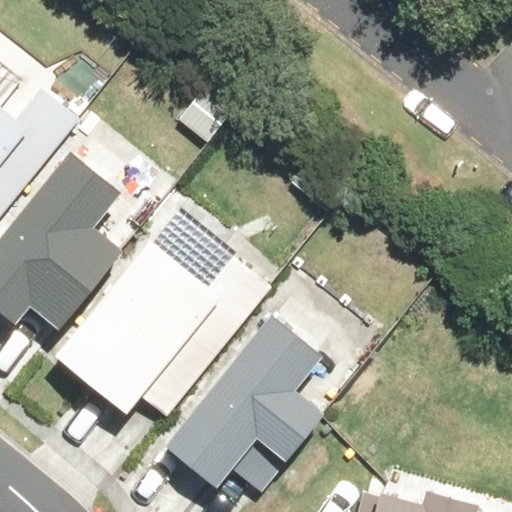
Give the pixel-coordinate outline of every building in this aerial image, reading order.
[(0,228),(73,139),(96,110),(60,81),(37,110),(0,81),(0,228)] [(50,292),(80,316),(136,246),(108,224),(136,190),(83,148),(0,252),(0,295),(29,318),(50,292)] [(175,414),(284,280),(246,250),(223,281),(165,234),(70,352),(142,409),(153,396),(175,414)] [(269,431),(303,457),(338,413),(305,386),(334,348),(285,310),(181,440),(230,479),(269,431)] [(491,511),(494,501),(443,488),(438,505),(394,494),(390,511),(491,511)]
